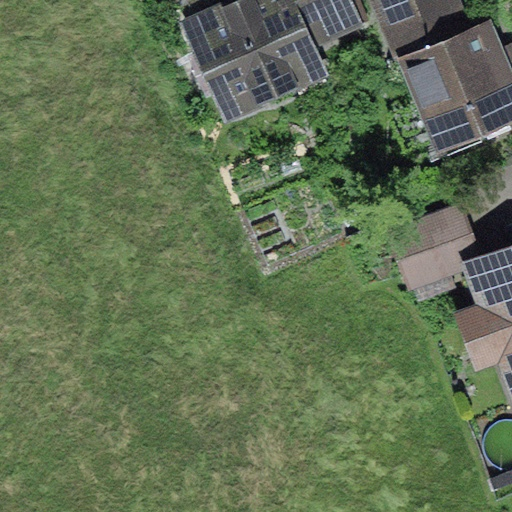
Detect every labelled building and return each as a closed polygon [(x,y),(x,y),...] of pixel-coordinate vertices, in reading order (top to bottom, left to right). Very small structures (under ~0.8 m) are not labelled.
[(221,3),(180,21),(225,123),(330,76),(317,48),(364,27),(352,0),(235,0),(222,6),(221,3)] [(372,0),(396,60),(475,28),(464,0),(372,0)] [(475,28),(396,60),(437,156),(511,123),(511,65),(492,19),(475,28)] [(463,201),(387,229),(409,291),(464,271),(461,260),(481,252),(463,201)] [(477,304),(455,312),(476,369),(500,361),(511,393),(511,240),(481,252),(461,260),(464,271),(477,304)] [(511,470),(492,478),(496,490),(511,483),(511,470)]
